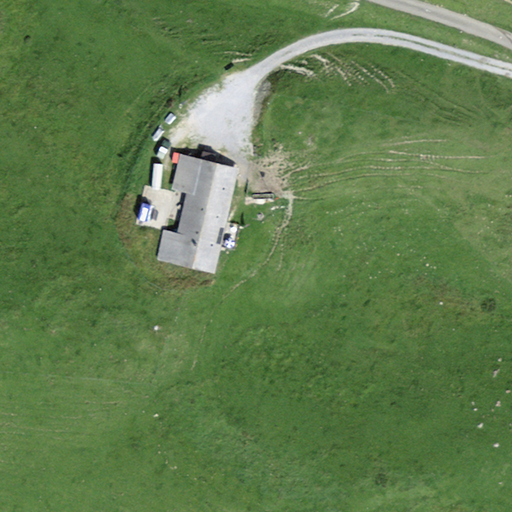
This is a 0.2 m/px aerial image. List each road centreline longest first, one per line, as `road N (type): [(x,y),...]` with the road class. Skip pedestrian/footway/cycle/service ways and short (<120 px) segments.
road 1 (track): [(223,139),(219,110),(239,80),(291,48),(341,33),(399,36),(511,69)]
road 2 (track): [(511,41),(394,0)]
